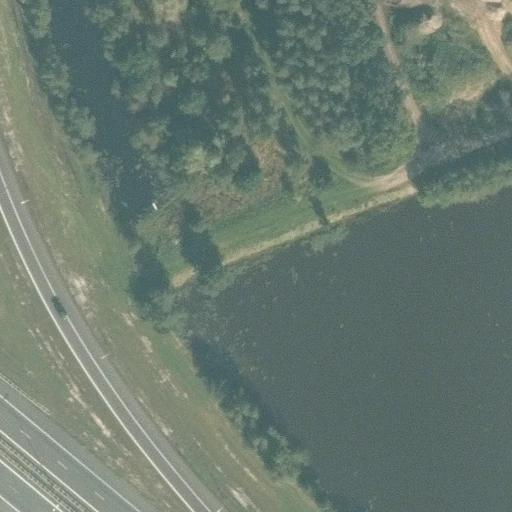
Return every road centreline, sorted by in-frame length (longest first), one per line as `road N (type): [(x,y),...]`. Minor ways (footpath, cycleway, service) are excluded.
road 1 (motorway): [(203,511),(79,348),(0,188)]
road 2 (track): [(438,165),(377,185),(326,160),(284,101),(243,0)]
road 3 (track): [(438,165),(375,0)]
road 4 (motorway): [(118,511),(0,413)]
